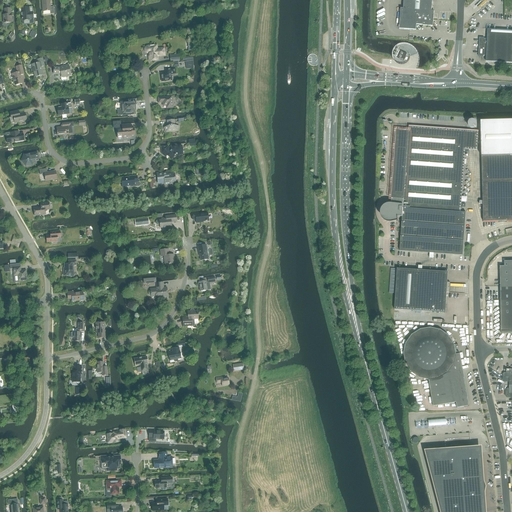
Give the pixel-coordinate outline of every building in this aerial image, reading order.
[(50,7),(49,0),(41,0),(43,12),(50,11),(50,14),(54,14),(53,7),(50,7)] [(403,0),(403,9),(401,8),(399,29),(416,30),(416,25),(423,25),(423,26),(425,26),(426,26),(433,26),(434,11),(432,11),(432,0),(403,0)] [(29,14),(29,8),(21,8),(22,21),(30,20),(30,21),(30,22),(31,22),(32,22),(33,22),(33,21),(32,13),(29,14)] [(3,23),(11,23),(10,9),(4,9),(5,15),(3,15),(3,23)] [(486,61),(511,62),(511,30),(488,29),(487,39),(480,39),(479,56),(486,56),(486,61)] [(164,48),(158,49),(157,44),(147,46),(146,46),(145,47),(144,48),(144,49),(144,50),(144,51),(145,53),(146,53),(147,54),(149,54),(149,61),(158,60),(157,56),(159,55),(159,56),(164,55),(164,48)] [(398,50),(395,57),(403,61),(407,54),(398,50)] [(36,64),(32,65),(35,77),(43,75),(41,67),(44,66),(42,59),(39,59),(35,60),(36,64)] [(17,85),(18,85),(22,83),(20,75),(24,74),(22,65),(16,67),(17,73),(12,74),(13,80),(12,82),(14,84),(15,85),(16,85),(17,85)] [(71,75),(68,65),(61,67),(61,68),(54,67),(53,74),(58,74),(61,74),(61,75),(61,78),(66,79),(66,77),(71,75)] [(161,81),(171,80),(170,74),(175,74),(175,68),(165,69),(165,73),(160,73),(161,81)] [(173,108),(172,97),(158,98),(158,103),(159,103),(158,103),(163,102),(163,106),(166,105),(166,108),(173,108)] [(121,109),(117,110),(117,115),(135,114),(134,106),(136,106),(136,102),(121,103),(121,109)] [(61,108),(57,108),(58,116),(62,115),(62,119),(67,119),(66,115),(69,114),(68,108),(71,108),(71,103),(61,104),(61,108)] [(10,113),(11,118),(10,118),(11,124),(15,123),(26,120),(25,113),(19,114),(18,111),(10,113)] [(511,119),(482,121),(484,221),(511,220),(511,119)] [(166,133),(178,131),(179,126),(175,126),(174,120),(167,121),(167,126),(164,128),(166,133)] [(62,127),(57,128),(57,135),(74,133),(73,126),(75,126),(74,122),(62,124),(62,127)] [(134,135),(134,128),(132,128),(131,125),(122,126),(122,129),(116,130),(116,138),(131,137),(131,135),(134,135)] [(380,213),(380,214),(380,215),(380,216),(380,217),(381,217),(381,218),(381,219),(382,219),(382,220),(383,220),(383,221),(384,221),(385,222),(386,222),(387,222),(387,223),(388,223),(397,221),(397,218),(397,216),(402,217),(399,251),(430,253),(429,258),(433,258),(434,253),(463,255),(466,213),(466,212),(462,212),(463,208),(461,207),(461,202),(466,202),(466,197),(462,197),(465,149),(477,150),(479,131),(409,126),(408,131),(396,130),(391,198),(391,204),(389,204),(388,204),(387,204),(386,204),(385,204),(385,205),(384,205),(383,206),(382,207),(382,208),(381,208),(381,209),(380,210),(380,211),(380,212),(380,213)] [(6,134),(1,134),(1,136),(6,136),(6,138),(7,143),(10,143),(24,140),(23,135),(23,133),(19,134),(18,131),(6,134)] [(177,146),(173,146),(173,147),(170,147),(169,149),(167,147),(161,147),(162,154),(164,155),(165,154),(167,156),(166,157),(168,159),(169,158),(171,160),(174,156),(175,155),(182,155),(181,150),(182,150),(182,146),(177,146)] [(25,166),(32,165),(33,161),(37,161),(37,158),(38,158),(37,152),(23,155),(21,161),(25,166)] [(47,172),(47,169),(39,170),(40,175),(44,174),(45,181),(57,179),(56,174),(55,175),(54,171),(47,172)] [(174,175),(174,174),(170,174),(170,175),(168,175),(168,174),(167,174),(166,174),(166,175),(164,176),(164,174),(157,175),(158,181),(164,180),(164,181),(165,181),(165,184),(166,184),(167,184),(168,184),(169,183),(175,183),(174,174),(174,175)] [(137,182),(137,176),(129,177),(130,177),(121,178),(122,185),(126,185),(127,186),(127,187),(128,187),(129,187),(130,187),(138,187),(139,186),(140,185),(140,183),(139,182),(138,182),(137,182)] [(34,216),(45,215),(45,210),(50,210),(49,203),(40,204),(41,207),(34,208),(34,216)] [(199,214),(198,212),(192,213),(192,220),(196,219),(196,223),(201,223),(201,222),(208,221),(208,213),(199,214)] [(165,219),(159,220),(158,220),(156,221),(156,222),(156,224),(157,225),(159,226),(160,226),(160,228),(166,227),(167,229),(171,228),(171,222),(176,222),(176,215),(165,216),(165,219)] [(47,242),(57,242),(57,237),(60,237),(60,231),(52,232),(53,235),(46,236),(47,242)] [(208,259),(206,245),(197,246),(199,254),(199,253),(200,261),(208,259)] [(169,255),(167,254),(167,253),(168,253),(168,249),(160,250),(161,257),(164,256),(165,265),(169,264),(169,265),(170,265),(170,264),(175,263),(174,255),(169,255)] [(73,272),(72,265),(76,265),(76,261),(68,261),(68,264),(64,264),(64,271),(63,271),(64,276),(69,276),(69,277),(74,276),(73,272)] [(500,266),(501,328),(501,334),(511,333),(511,261),(504,262),(504,266),(500,266)] [(16,267),(16,264),(10,265),(10,269),(13,269),(14,275),(13,275),(14,282),(19,282),(19,281),(27,280),(26,270),(21,271),(20,267),(16,267)] [(396,294),(395,309),(445,313),(446,303),(448,272),(422,270),(422,269),(422,266),(418,266),(418,269),(418,270),(398,269),(396,294)] [(210,289),(209,283),(212,283),(211,281),(215,280),(214,277),(207,278),(204,278),(205,281),(199,282),(200,291),(207,290),(210,289)] [(164,290),(163,288),(163,283),(156,283),(156,289),(150,289),(150,290),(149,291),(148,292),(148,293),(149,295),(150,296),(151,296),(151,297),(155,297),(156,299),(168,297),(167,290),(164,290)] [(74,293),(74,291),(67,292),(68,299),(72,299),(72,301),(83,300),(83,292),(74,293)] [(188,319),(182,320),(183,324),(183,327),(187,326),(192,326),(194,326),(194,319),(198,319),(198,311),(194,311),(194,310),(193,310),(192,309),(191,309),(191,310),(191,311),(188,312),(188,319)] [(83,330),(83,323),(78,323),(78,332),(74,332),(74,333),(71,333),(71,338),(74,338),(74,341),(80,341),(80,330),(83,330)] [(104,331),(104,323),(96,323),(96,331),(98,331),(98,338),(106,338),(106,331),(104,331)] [(448,335),(440,329),(430,327),(420,329),(411,335),(406,344),(404,353),(405,364),(411,372),(420,378),(428,380),(433,405),(457,401),(458,407),(468,406),(461,366),(462,366),(459,352),(458,352),(458,351),(458,350),(457,350),(457,349),(457,348),(457,347),(457,346),(457,345),(458,345),(458,344),(454,345),(454,344),(454,343),(456,342),(452,336),(450,338),(448,335)] [(170,360),(173,360),(174,361),(175,362),(177,362),(178,360),(178,359),(181,358),(179,351),(178,348),(172,349),(173,352),(168,353),(170,360)] [(148,371),(147,364),(148,363),(146,357),(134,359),(135,366),(140,365),(141,372),(148,371)] [(103,367),(103,362),(97,362),(97,373),(102,373),(102,375),(107,375),(107,367),(103,367)] [(72,382),(80,382),(80,374),(82,374),(81,367),(74,367),(74,372),(72,372),(72,382)] [(223,378),(223,376),(215,378),(216,384),(221,383),(221,386),(229,385),(228,377),(223,378)] [(164,439),(164,431),(156,431),(156,430),(149,429),(149,437),(149,442),(155,442),(155,439),(164,439)] [(121,437),(125,436),(125,430),(120,431),(120,432),(114,433),(114,434),(107,435),(108,443),(117,442),(117,438),(121,438),(121,437)] [(486,488),(484,482),(482,447),(424,451),(440,511),(486,511),(485,491),(486,488)] [(167,457),(167,453),(159,453),(160,460),(154,460),(154,468),(172,467),(172,457),(167,457)] [(114,456),(113,456),(100,456),(100,461),(101,461),(101,469),(106,469),(107,471),(116,471),(116,469),(118,469),(119,468),(119,467),(119,466),(118,466),(118,465),(117,465),(117,463),(120,463),(120,456),(114,456)] [(166,490),(166,488),(166,484),(172,483),(172,478),(161,478),(161,481),(155,481),(155,488),(162,488),(162,490),(166,490)] [(107,485),(106,485),(107,495),(118,494),(118,487),(121,487),(121,480),(106,481),(107,485)] [(58,500),(57,500),(57,508),(60,508),(60,511),(68,511),(68,505),(64,505),(64,500),(63,500),(63,499),(62,498),(59,498),(58,499),(58,500)] [(18,511),(17,499),(8,500),(8,506),(11,506),(11,511),(18,511)] [(152,511),(164,510),(163,504),(168,504),(167,499),(156,500),(156,503),(152,504),(152,511)] [(115,503),(107,504),(107,509),(109,509),(108,511),(122,511),(122,507),(118,507),(118,506),(115,506),(115,503)]
